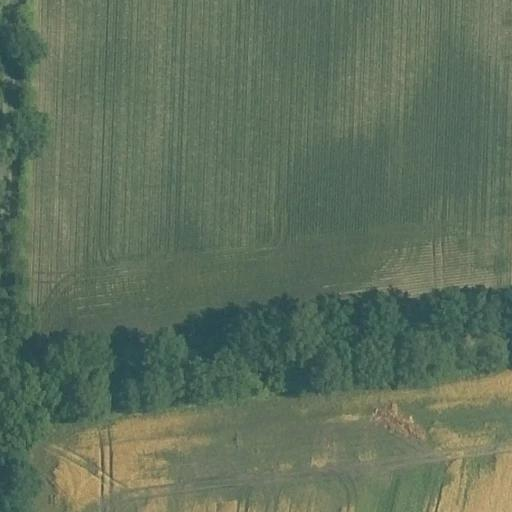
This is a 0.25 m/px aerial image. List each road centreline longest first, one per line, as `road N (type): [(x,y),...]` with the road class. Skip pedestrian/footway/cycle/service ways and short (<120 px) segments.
road 1 (track): [(511,327),(0,389)]
road 2 (unclassified): [(4,511),(20,0)]
